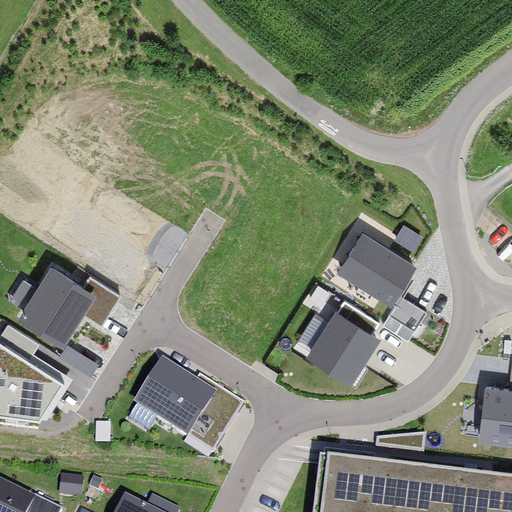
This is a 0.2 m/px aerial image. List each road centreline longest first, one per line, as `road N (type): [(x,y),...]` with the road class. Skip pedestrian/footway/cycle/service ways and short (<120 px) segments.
road 1 (residential): [(186,0),(262,70),(360,142),(440,148)]
road 2 (residential): [(278,402),(347,414),(399,402),(440,373),(470,297)]
road 3 (residential): [(278,402),(150,317)]
road 4 (residential): [(440,148),(470,297)]
road 5 (residential): [(225,511),(278,402)]
